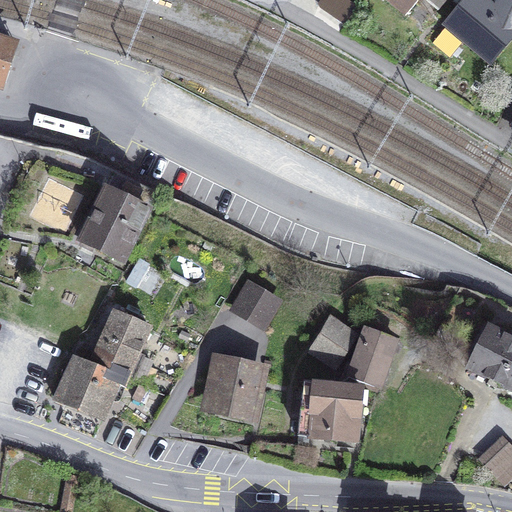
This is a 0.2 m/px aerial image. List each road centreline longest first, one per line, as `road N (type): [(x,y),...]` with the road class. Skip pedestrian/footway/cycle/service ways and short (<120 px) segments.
road 1 (tertiary): [(71,97),(297,210),(395,236),(511,290)]
road 2 (tertiary): [(439,496),(168,486),(0,430)]
road 3 (residential): [(490,131),(269,0)]
